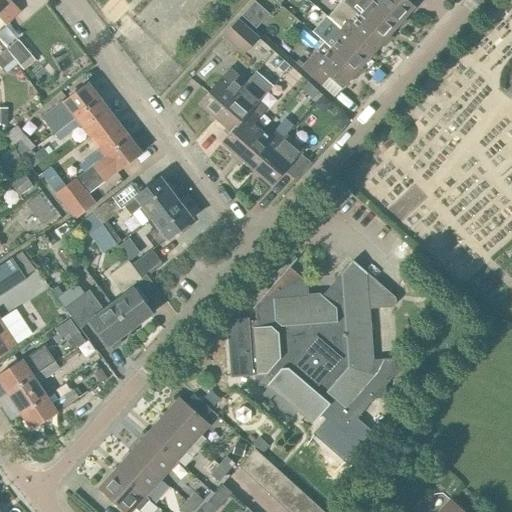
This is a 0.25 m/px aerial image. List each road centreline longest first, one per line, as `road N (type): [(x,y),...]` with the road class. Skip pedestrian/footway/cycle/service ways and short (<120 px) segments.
road 1 (residential): [(255,249),(477,0)]
road 2 (residential): [(35,493),(255,249)]
road 3 (residential): [(255,249),(65,0)]
